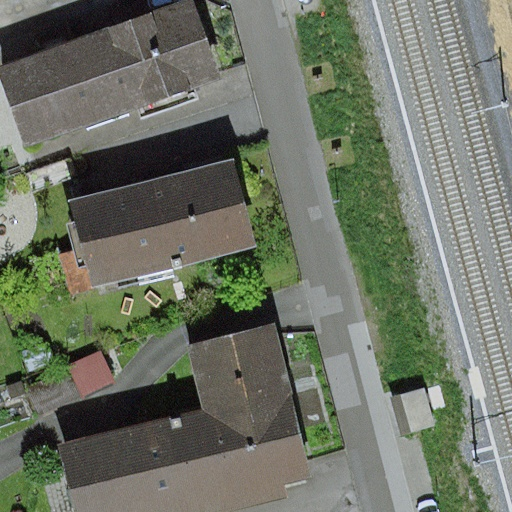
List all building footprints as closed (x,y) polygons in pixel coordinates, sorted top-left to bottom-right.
[(192,0),(189,0),(0,68),(0,77),(25,147),(220,76),(192,0)] [(234,158),(71,201),(77,222),(66,225),(73,253),(58,257),(70,300),(258,250),(234,158)] [(204,411),(228,511),(287,498),(284,485),(312,478),(275,324),(188,346),(204,411)] [(101,351),(68,368),(82,398),(115,382),(101,351)] [(228,511),(204,411),(60,445),(73,511),(228,511)]
